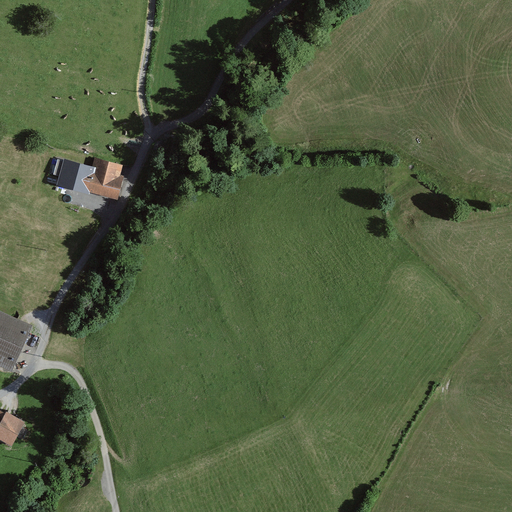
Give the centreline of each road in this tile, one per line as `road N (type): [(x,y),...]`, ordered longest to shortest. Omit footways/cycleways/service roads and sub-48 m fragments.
road 1 (track): [(151,138),(123,200),(61,295),(33,366),(61,365),(77,376),(105,443),(113,511)]
road 2 (track): [(151,138),(198,107),(237,50),(294,0)]
road 3 (track): [(153,0),(141,78),(151,138)]
